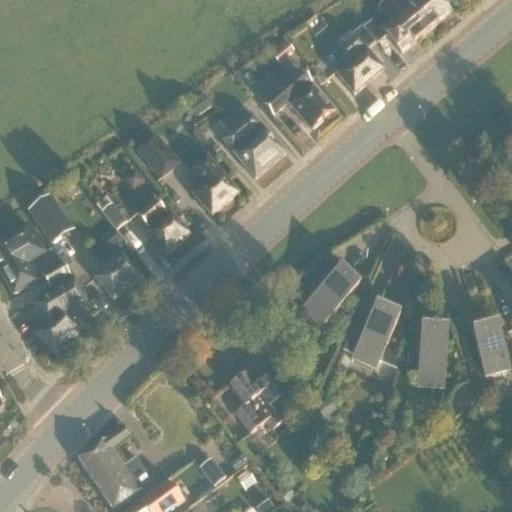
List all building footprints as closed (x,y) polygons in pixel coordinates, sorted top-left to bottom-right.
[(426,37),(396,0),(389,0),(379,8),(383,14),(363,29),(377,46),(387,38),(402,57),(426,37)] [(403,0),(399,4),(426,37),(450,17),(436,0),(403,0)] [(377,46),(363,29),(363,30),(362,29),(352,37),(351,36),(338,46),(342,52),(337,56),(345,66),(335,74),(353,97),(383,73),(366,52),(375,45),(376,47),(377,46)] [(271,57),(279,67),(294,54),(285,44),(271,57)] [(268,80),(251,94),(271,118),(287,104),(312,134),(333,116),(321,101),(323,99),(301,73),(278,92),(268,80)] [(195,121),(212,110),(204,96),(186,107),(195,121)] [(236,131),(270,169),(285,157),(251,117),(246,121),(237,110),(227,118),(237,130),(236,131)] [(255,182),(270,169),(236,131),(237,130),(227,118),(219,125),(229,136),(222,143),(255,182)] [(137,154),(160,181),(178,166),(155,139),(137,154)] [(238,196),(207,160),(192,173),(204,188),(193,197),(207,214),(212,219),(238,196)] [(124,183),(133,194),(145,185),(135,173),(124,183)] [(28,214),(52,248),(74,232),(50,198),(28,214)] [(127,225),(106,199),(96,207),(117,233),(127,225)] [(170,215),(168,217),(155,202),(136,218),(148,233),(146,235),(166,258),(189,238),(170,215)] [(28,228),(2,243),(0,244),(0,276),(13,298),(40,282),(30,264),(44,255),(28,228)] [(94,281),(113,303),(141,279),(119,254),(101,269),(104,272),(94,281)] [(70,279),(62,265),(42,277),(50,291),(70,279)] [(345,278),(344,279),(331,265),(297,300),(305,309),(302,312),(318,328),(326,319),(329,322),(359,291),(345,278)] [(29,307),(42,328),(34,337),(55,358),(81,332),(67,318),(87,305),(72,280),(29,307)] [(382,312),(382,314),(364,306),(343,353),(354,359),(352,363),(376,373),(399,320),(382,312)] [(467,359),(472,379),(478,401),(495,397),(490,379),(510,374),(498,328),(473,335),(478,356),(467,359)] [(440,380),(444,380),(447,333),(429,332),(429,333),(409,332),(406,377),(418,377),(418,385),(418,390),(439,391),(440,380)] [(268,378),(254,389),(245,377),(229,390),(244,409),(235,417),(250,437),(264,426),(271,435),(291,419),(278,404),(284,399),(268,378)] [(472,409),(467,386),(464,387),(462,388),(459,389),(457,391),(455,393),(454,394),(452,397),(451,399),(450,401),(449,404),(449,406),(449,409),(449,411),(450,414),(450,416),(451,419),(453,421),(454,423),(472,409)] [(337,412),(330,401),(316,409),(322,420),(337,412)] [(77,462),(112,511),(122,511),(130,506),(127,502),(142,492),(140,489),(149,482),(146,477),(135,461),(126,468),(120,460),(117,455),(114,451),(114,450),(108,441),(107,441),(77,462)] [(200,467),(215,487),(225,479),(210,459),(200,467)] [(158,511),(149,500),(131,511),(158,511)]
